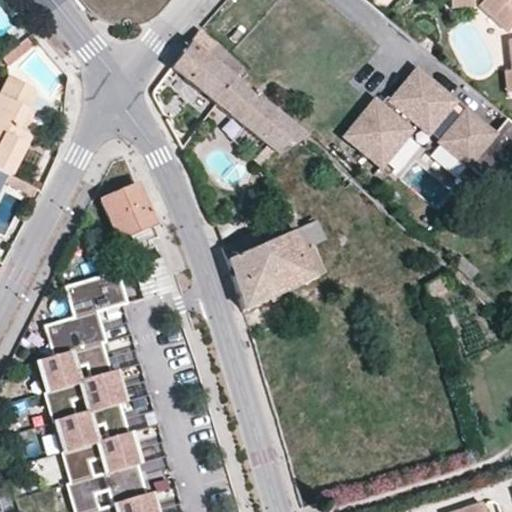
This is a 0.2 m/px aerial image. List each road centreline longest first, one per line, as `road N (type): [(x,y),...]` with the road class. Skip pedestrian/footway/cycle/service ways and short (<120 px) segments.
road 1 (tertiary): [(118,90),(173,183),(200,249),(279,511)]
road 2 (residential): [(0,313),(118,90)]
